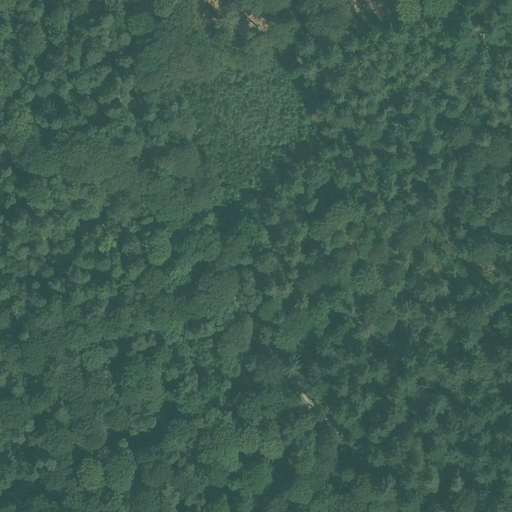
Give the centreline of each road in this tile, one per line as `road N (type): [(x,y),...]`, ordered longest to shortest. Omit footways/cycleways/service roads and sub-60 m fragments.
road 1 (track): [(511,30),(454,51),(349,120),(272,187),(233,235),(217,298),(79,322),(38,346),(0,348)]
road 2 (track): [(145,0),(222,277),(307,399),(406,511)]
road 3 (track): [(222,277),(157,181),(29,144),(0,80)]
road 4 (track): [(511,493),(440,451),(329,417)]
road 5 (track): [(432,511),(440,451),(511,398)]
